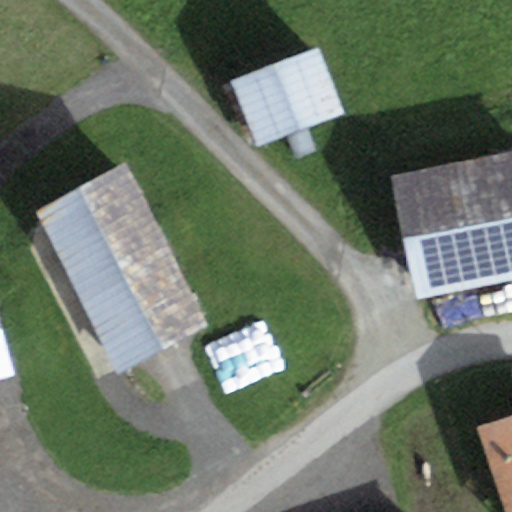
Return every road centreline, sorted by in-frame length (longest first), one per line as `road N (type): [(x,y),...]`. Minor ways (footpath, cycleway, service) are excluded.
road 1 (track): [(414,368),(329,248),(81,0)]
road 2 (residential): [(511,337),(467,344),(414,368),(220,511)]
road 3 (track): [(0,151),(78,95),(116,80),(161,77)]
